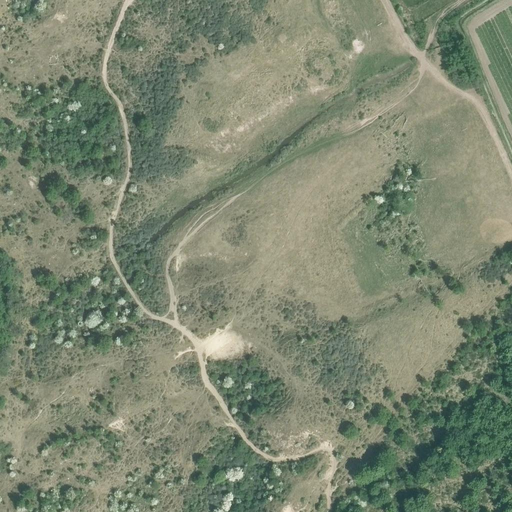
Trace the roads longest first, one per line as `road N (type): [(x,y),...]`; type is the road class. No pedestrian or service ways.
road 1 (unknown): [(129,0),(104,77),(122,104),(131,171),(115,213),(112,254),(141,305),(188,332),(207,385),(257,453),(278,465),(328,452),(328,511)]
road 2 (unknown): [(175,324),(170,260),(202,217),(276,166),(372,116),(423,74),(424,63)]
